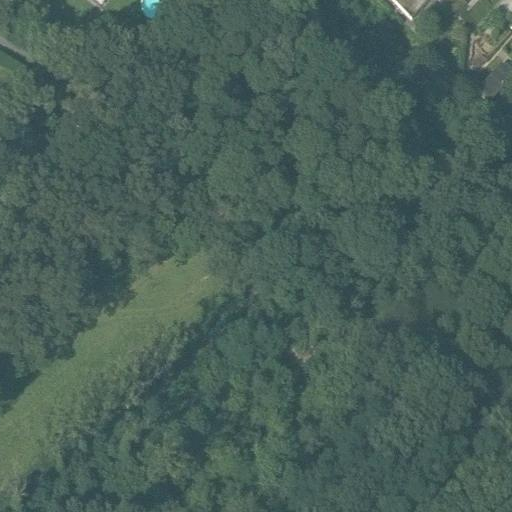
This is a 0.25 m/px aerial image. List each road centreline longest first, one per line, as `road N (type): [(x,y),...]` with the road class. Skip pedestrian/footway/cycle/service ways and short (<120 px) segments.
road 1 (residential): [(118,114),(278,0)]
road 2 (residential): [(0,212),(118,114)]
road 3 (residential): [(118,114),(0,44)]
